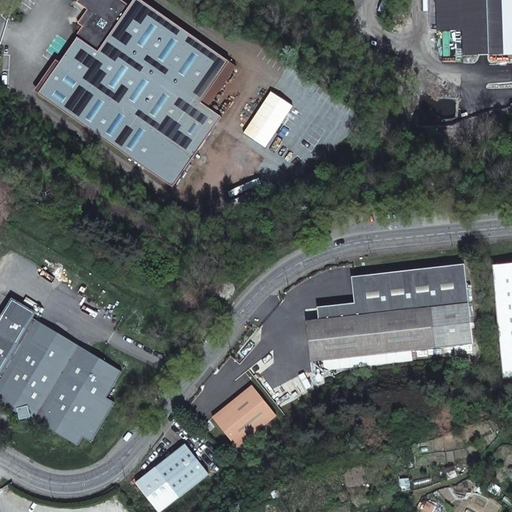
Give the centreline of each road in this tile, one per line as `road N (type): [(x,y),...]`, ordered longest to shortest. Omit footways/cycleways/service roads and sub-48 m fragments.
road 1 (tertiary): [(511,228),(354,245),(286,273),(96,480),(51,485),(0,457)]
road 2 (unknown): [(190,375),(32,288),(7,279),(0,286)]
